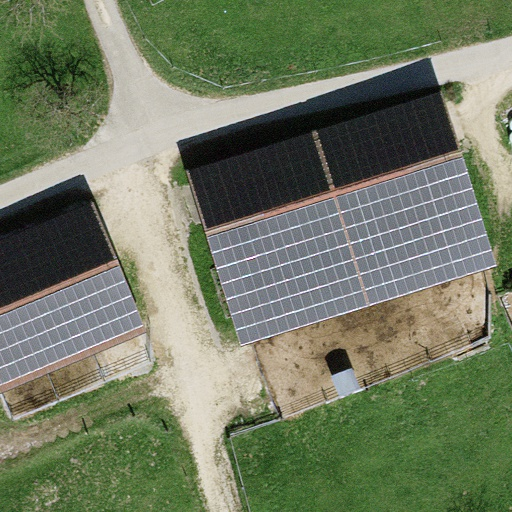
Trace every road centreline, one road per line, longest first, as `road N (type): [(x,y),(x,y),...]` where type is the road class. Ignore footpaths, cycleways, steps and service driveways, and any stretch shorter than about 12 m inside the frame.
road 1 (unclassified): [(0,203),(144,146),(511,51)]
road 2 (track): [(106,0),(224,511)]
